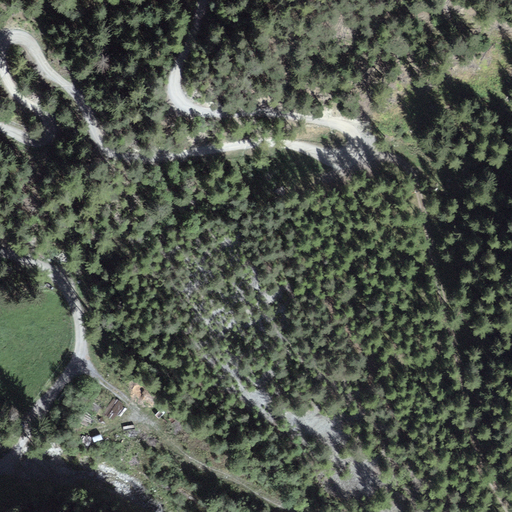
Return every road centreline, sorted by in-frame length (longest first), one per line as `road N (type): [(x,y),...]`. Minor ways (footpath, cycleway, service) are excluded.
road 1 (track): [(0,128),(49,134),(4,76),(0,50),(12,37),(35,51),(43,75),(60,80),(110,154),(134,161),(345,146),(355,134),(346,123),(180,105),(172,89),(201,0)]
road 2 (track): [(510,511),(472,444),(414,180),(391,148),(355,134)]
road 3 (track): [(0,468),(79,350),(73,301),(55,271),(0,256)]
road 4 (track): [(75,363),(195,464),(307,511)]
